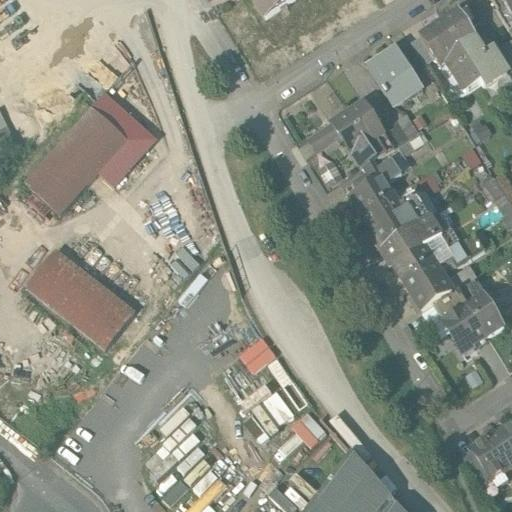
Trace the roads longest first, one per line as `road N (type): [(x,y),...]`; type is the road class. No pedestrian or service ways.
road 1 (residential): [(199,131),(300,364),(433,511)]
road 2 (residential): [(255,102),(454,419)]
road 3 (residential): [(255,102),(415,0)]
road 4 (residential): [(170,0),(199,131)]
road 5 (residential): [(170,0),(255,102)]
